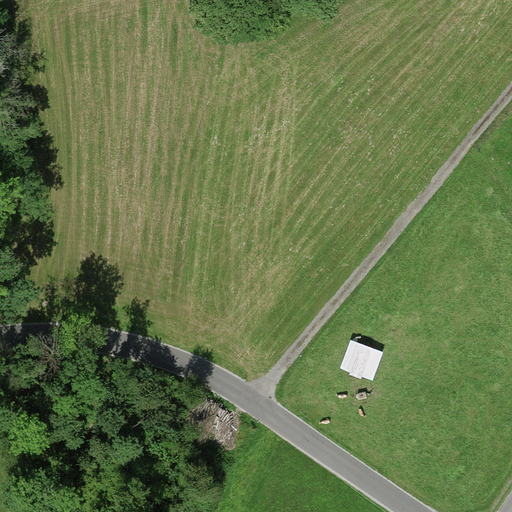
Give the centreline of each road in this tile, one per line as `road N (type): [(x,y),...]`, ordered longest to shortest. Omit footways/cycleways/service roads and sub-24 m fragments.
road 1 (unclassified): [(0,343),(108,343),(193,368),(261,402),(417,511)]
road 2 (track): [(261,402),(511,98)]
